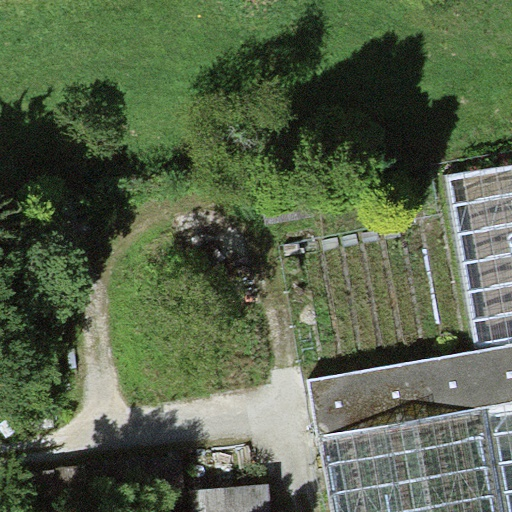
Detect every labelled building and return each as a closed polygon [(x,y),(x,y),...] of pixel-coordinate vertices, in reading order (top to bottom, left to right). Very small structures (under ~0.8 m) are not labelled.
[(511,349),(511,167),(450,178),(477,355),(511,349)] [(511,407),(511,349),(477,355),(312,385),(319,440),(511,407)] [(511,511),(511,407),(319,440),(331,511),(511,511)] [(188,511),(182,455),(12,476),(16,511),(34,511),(78,507),(78,511),(188,511)] [(269,511),(267,487),(197,496),(198,511),(269,511)]
